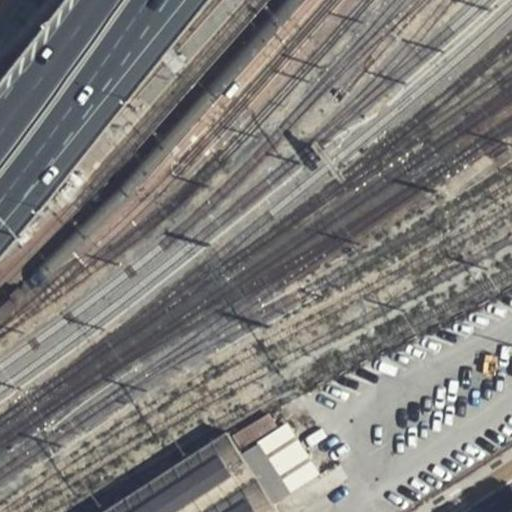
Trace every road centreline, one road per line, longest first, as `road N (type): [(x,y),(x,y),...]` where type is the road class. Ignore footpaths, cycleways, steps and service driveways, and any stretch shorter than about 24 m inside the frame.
road 1 (unclassified): [(347,511),(0,39)]
road 2 (trunk): [(29,181),(182,0)]
road 3 (trunk): [(29,181),(152,0)]
road 4 (trunk): [(104,0),(0,136)]
